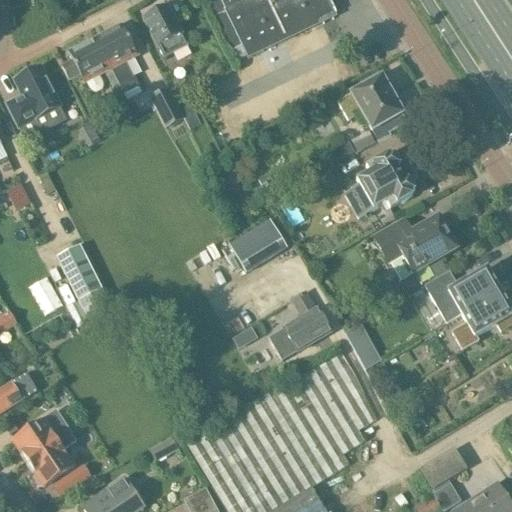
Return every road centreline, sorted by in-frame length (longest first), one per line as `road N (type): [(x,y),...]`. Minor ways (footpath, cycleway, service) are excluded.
road 1 (residential): [(511,184),(392,0)]
road 2 (residential): [(372,435),(394,466),(413,466),(511,407)]
